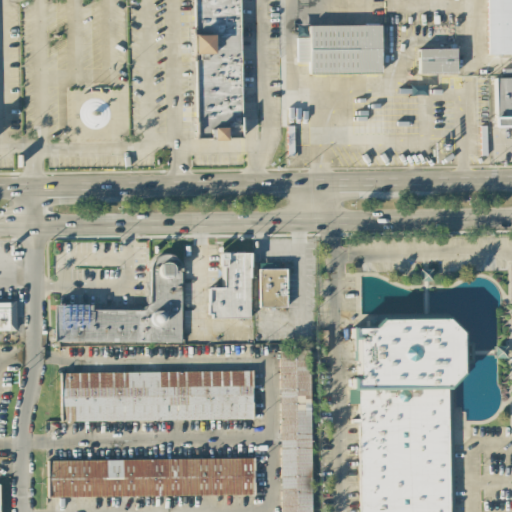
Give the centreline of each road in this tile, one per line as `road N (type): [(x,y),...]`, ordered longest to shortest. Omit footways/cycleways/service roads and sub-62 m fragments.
road 1 (primary): [(35,222),(511,216)]
road 2 (residential): [(24,511),(36,361),(34,187)]
road 3 (primary): [(298,185),(0,187)]
road 4 (primary): [(511,178),(384,182)]
